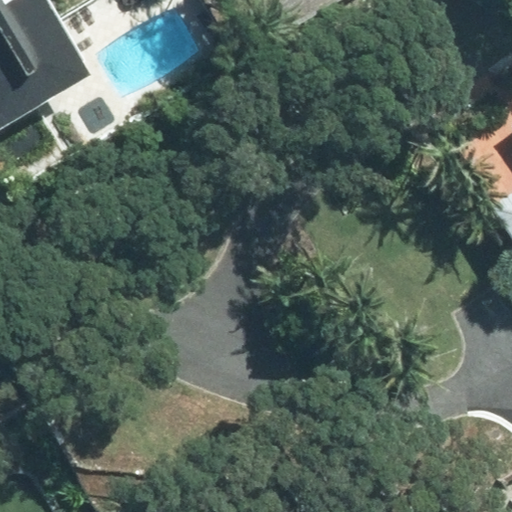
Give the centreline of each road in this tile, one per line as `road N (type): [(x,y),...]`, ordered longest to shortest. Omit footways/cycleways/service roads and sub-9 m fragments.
road 1 (unknown): [(132,350),(224,384),(361,405),(511,384)]
road 2 (unknown): [(0,220),(132,350)]
road 3 (unknown): [(0,429),(132,350)]
